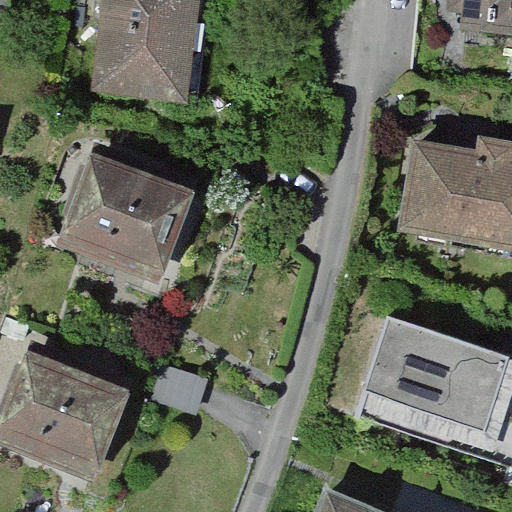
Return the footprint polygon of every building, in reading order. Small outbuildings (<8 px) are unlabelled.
[(199,0),(106,0),(97,91),(188,101),(199,0)] [(511,0),(483,0),(482,22),(511,25),(511,0)] [(488,157),(422,147),(409,228),(511,244),(511,146),(491,143),(488,157)] [(191,183),(91,147),(64,222),(164,258),(191,183)] [(511,353),(376,314),(344,424),(511,472),(511,353)] [(129,386),(28,348),(0,422),(0,425),(100,463),(129,386)] [(391,511),(329,486),(317,511),(391,511)]
